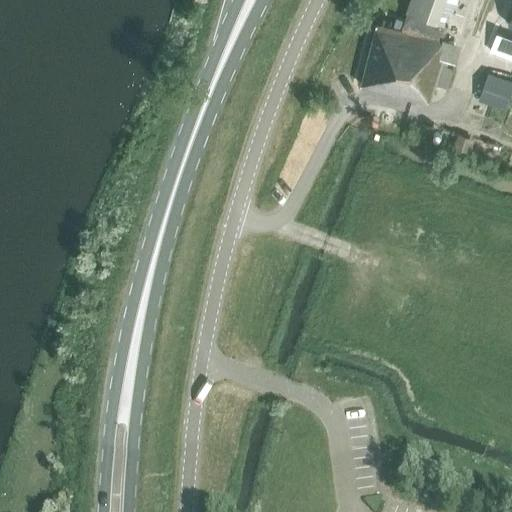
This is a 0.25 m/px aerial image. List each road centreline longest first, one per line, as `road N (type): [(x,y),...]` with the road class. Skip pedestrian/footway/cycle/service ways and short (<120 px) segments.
road 1 (unclassified): [(185,511),(208,321),(255,152),(319,0)]
road 2 (primary): [(126,385),(185,161),(252,2)]
road 3 (primary): [(126,385),(108,428),(103,511)]
road 4 (primary): [(127,511),(126,385)]
